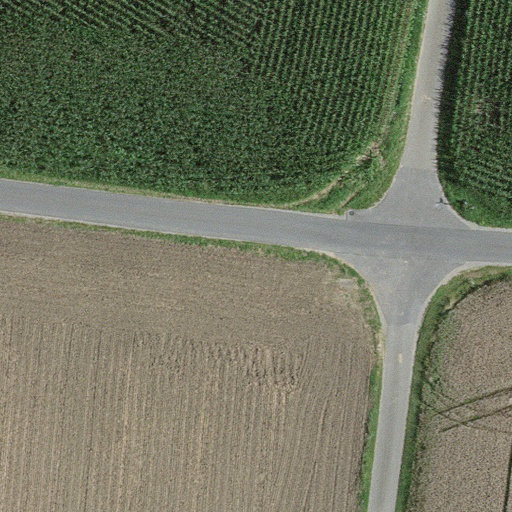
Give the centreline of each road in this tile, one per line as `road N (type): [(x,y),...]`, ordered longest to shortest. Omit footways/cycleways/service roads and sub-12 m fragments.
road 1 (unclassified): [(0,189),(405,243)]
road 2 (unclassified): [(405,243),(446,0)]
